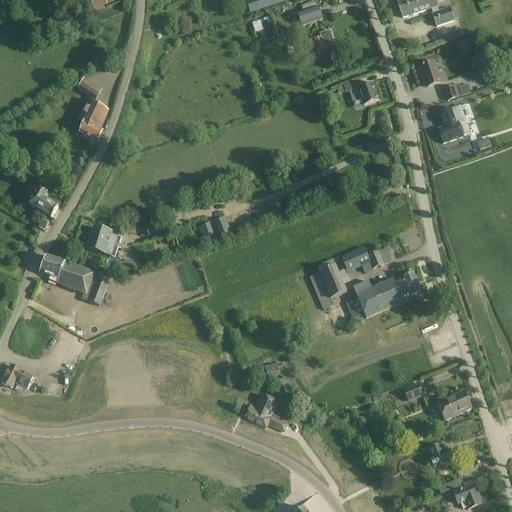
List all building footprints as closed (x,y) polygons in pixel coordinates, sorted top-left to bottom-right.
[(95,11),(108,6),(105,0),(85,0),(89,9),(93,7),(95,11)] [(254,0),(258,11),(282,3),(280,0),(254,0)] [(455,22),(455,21),(450,8),(447,9),(439,12),(437,8),(438,8),(435,0),(404,0),(397,2),(403,18),(431,9),(433,14),(431,15),(436,29),(450,24),(455,22)] [(302,27),(322,20),(318,8),(298,15),(302,27)] [(318,60),(337,53),(330,31),(320,34),(321,39),(312,42),(318,60)] [(462,54),(472,51),(467,39),(458,42),(462,54)] [(422,76),(425,82),(427,81),(429,88),(445,82),(443,76),(440,77),(435,62),(420,68),(420,69),(419,69),(418,71),(419,76),(421,76),(422,76)] [(79,90),(96,101),(102,91),(85,81),(79,90)] [(359,81),(344,86),(337,89),(339,96),(358,89),(364,107),(379,102),(373,84),(361,88),(359,81)] [(443,90),(447,103),(463,98),(459,85),(443,90)] [(85,125),(81,134),(98,141),(103,129),(100,128),(108,111),(88,102),(80,123),(85,125)] [(443,144),(463,138),(458,123),(457,124),(452,108),(439,113),(444,128),(439,130),(443,144)] [(478,143),(481,151),(492,147),(489,139),(478,143)] [(29,206),(51,219),(58,207),(45,200),(48,196),(39,191),(29,206)] [(43,222),(39,229),(45,232),(49,225),(43,222)] [(118,236),(112,235),(94,228),(87,250),(111,258),(118,236)] [(365,274),(393,262),(387,249),(375,254),(373,250),(366,252),(364,248),(341,258),(348,274),(362,268),(365,274)] [(40,273),(58,281),(65,263),(47,256),(40,273)] [(310,279),(323,311),(333,307),(330,301),(347,294),(333,260),(321,265),(317,269),(319,274),(310,279)] [(100,277),(95,276),(95,275),(65,263),(58,281),(56,284),(84,295),(82,301),(93,305),(91,312),(97,314),(109,285),(99,281),(100,277)] [(401,278),(385,284),(372,290),(369,282),(354,289),(358,299),(346,305),(352,321),(365,315),(366,319),(394,308),(411,300),(411,299),(415,297),(417,302),(424,299),(422,294),(414,274),(401,279),(401,278)] [(266,369),(251,373),(253,381),(267,376),(268,379),(280,376),(278,365),(265,367),(266,369)] [(12,389),(15,383),(27,390),(34,378),(11,366),(2,384),(12,389)] [(62,385),(42,383),(41,395),(61,397),(62,385)] [(419,384),(403,390),(409,404),(425,397),(419,384)] [(465,392),(438,404),(445,422),(471,410),(465,392)] [(259,398),(257,404),(255,408),(251,406),(245,419),(266,429),(268,425),(275,429),(279,420),(274,417),(275,413),(279,406),(280,404),(261,394),(259,398)] [(446,438),(454,436),(450,426),(442,429),(446,438)] [(444,444),(427,450),(434,468),(452,461),(444,444)] [(440,496),(464,487),(461,479),(437,488),(440,496)] [(478,495),(476,496),(473,487),(454,494),(458,505),(461,504),(463,510),(467,509),(468,511),(482,506),(478,495)]
